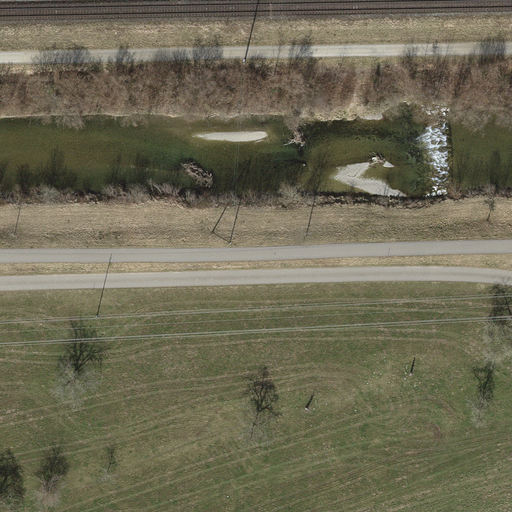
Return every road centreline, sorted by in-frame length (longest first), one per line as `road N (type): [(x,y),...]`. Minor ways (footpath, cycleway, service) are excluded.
road 1 (track): [(0,257),(511,246)]
road 2 (track): [(511,281),(0,288)]
